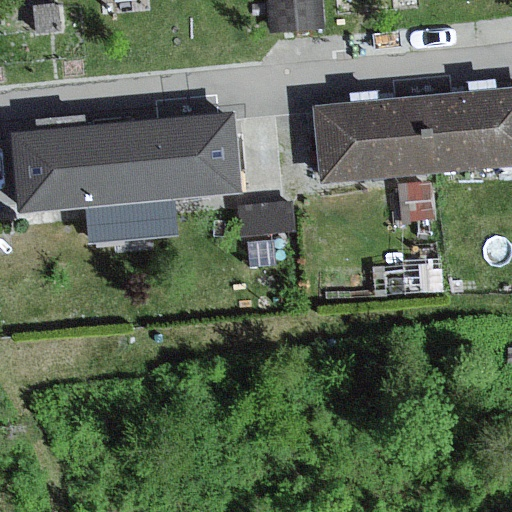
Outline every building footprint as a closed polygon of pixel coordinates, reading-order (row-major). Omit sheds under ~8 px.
[(319,0),(270,0),(273,31),(322,27),(319,0)] [(511,88),(483,92),(424,97),(432,173),(511,164),(511,88)] [(432,173),(424,97),(368,102),(316,107),(323,183),(432,173)] [(59,125),(9,130),(17,214),(88,207),(91,244),(179,235),(176,200),(245,194),(237,109),(186,113),(59,125)] [(424,183),(398,185),(402,223),(427,220),(424,183)] [(264,206),(236,208),(238,234),(266,232),(264,206)]
